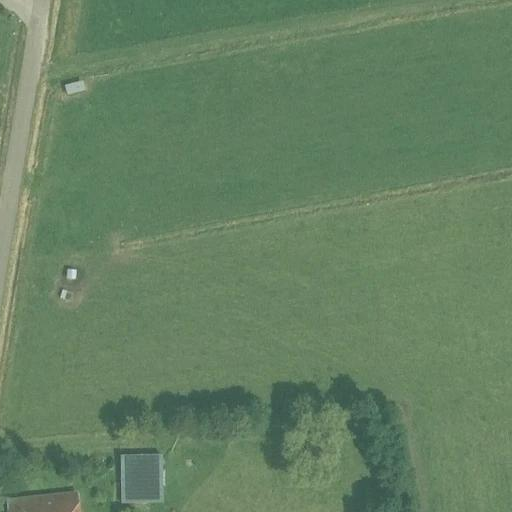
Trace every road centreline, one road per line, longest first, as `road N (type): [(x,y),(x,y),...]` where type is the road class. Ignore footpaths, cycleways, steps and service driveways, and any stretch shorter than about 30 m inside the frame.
road 1 (track): [(474,0),(32,78)]
road 2 (unclassified): [(0,265),(45,0)]
